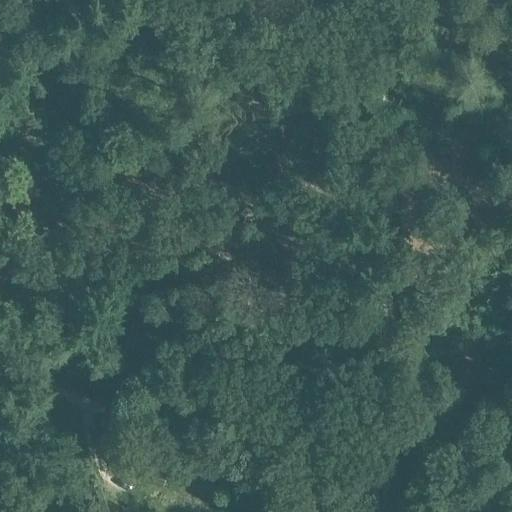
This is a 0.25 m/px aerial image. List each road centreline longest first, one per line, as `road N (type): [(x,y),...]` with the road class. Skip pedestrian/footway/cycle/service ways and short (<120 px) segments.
road 1 (track): [(0,370),(387,511)]
road 2 (track): [(382,510),(511,426)]
